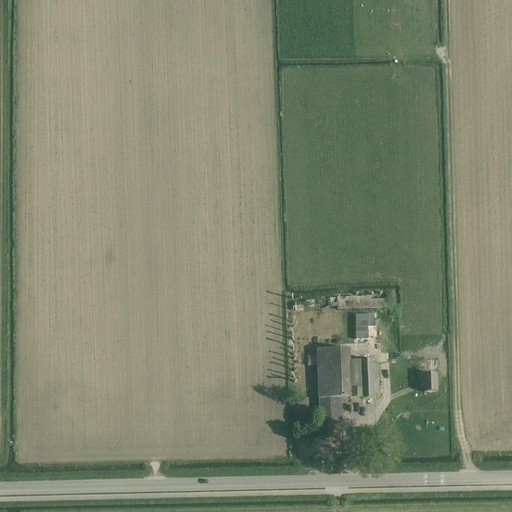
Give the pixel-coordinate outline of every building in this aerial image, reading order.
[(321,299),(321,309),(337,308),(337,310),(389,309),(389,299),(371,300),(371,297),(321,299)] [(356,315),(356,340),(368,340),(368,328),(374,328),(374,315),(368,315),(356,315)] [(319,426),(342,425),(342,400),(374,399),(374,394),(379,394),(379,365),(373,365),(373,360),(350,361),(350,350),(317,351),(308,351),(308,365),(318,366),(318,400),(319,400),(319,426)] [(438,369),(438,360),(429,360),(430,369),(438,369)] [(424,393),(437,392),(437,376),(421,376),(421,385),(424,385),(424,393)]
